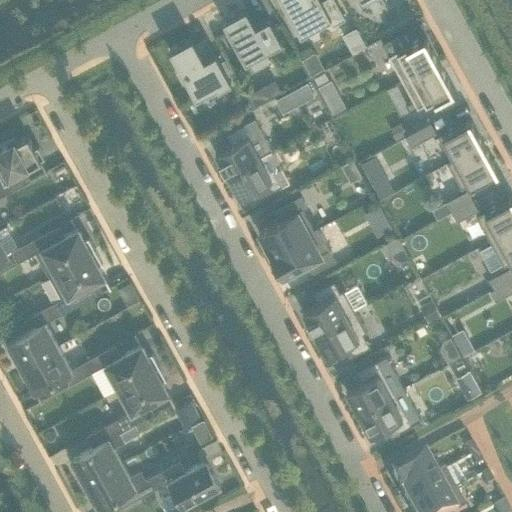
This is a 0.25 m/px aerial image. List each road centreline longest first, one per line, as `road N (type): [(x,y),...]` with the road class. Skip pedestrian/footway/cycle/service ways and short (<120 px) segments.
road 1 (residential): [(378,511),(116,36)]
road 2 (residential): [(284,511),(42,75)]
road 3 (residential): [(442,0),(511,127)]
road 4 (residential): [(0,400),(61,511)]
